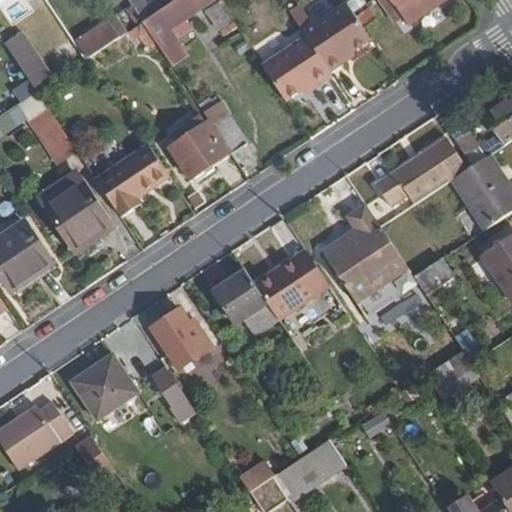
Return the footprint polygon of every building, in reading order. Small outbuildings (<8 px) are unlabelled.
[(143,22),(166,6),(162,0),(151,0),(149,2),(147,0),(134,0),(131,3),(143,22)] [(180,40),(195,31),(188,21),(219,0),(218,0),(175,0),(166,6),(143,22),(175,69),(191,58),(180,40)] [(401,4),(407,0),(380,0),(395,21),(407,13),(401,4)] [(370,39),(345,1),(302,30),(306,35),(329,71),(344,61),(342,58),(370,39)] [(221,38),(235,29),(219,4),(205,13),(221,38)] [(88,58),(121,36),(108,17),(75,40),(88,58)] [(3,44),(33,93),(52,81),(22,32),(3,44)] [(329,71),(306,35),(262,65),(286,101),(312,82),(316,87),(332,75),(329,71)] [(511,140),(511,93),(483,113),(504,146),(511,140)] [(75,149),(46,105),(28,118),(56,162),(75,149)] [(17,106),(0,116),(0,137),(26,122),(17,106)] [(247,143),(228,114),(212,124),(232,154),(247,143)] [(488,156),(465,121),(450,131),(473,166),(488,156)] [(215,169),(230,158),(208,125),(172,149),(192,181),(213,166),(215,169)] [(451,181),(468,170),(445,136),(376,183),(391,206),(409,194),(416,204),(451,181)] [(138,196),(170,175),(148,142),(95,178),(120,216),(142,202),(138,196)] [(511,192),(511,193),(498,173),(500,171),(489,155),(488,156),(473,166),(468,170),(451,181),(485,232),(511,214),(511,192)] [(114,226),(83,182),(47,206),(73,246),(97,230),(100,235),(114,226)] [(407,266),(365,203),(344,216),(353,229),(322,251),(356,300),(407,266)] [(52,261),(24,221),(0,238),(0,274),(10,290),(52,261)] [(511,238),(484,257),(511,299),(511,238)] [(278,321),(329,289),(305,252),(254,285),(267,304),(278,321)] [(453,278),(441,261),(415,278),(427,296),(453,278)] [(254,285),(246,273),(215,294),(235,325),(242,320),(243,321),(267,304),(254,285)] [(381,313),(386,323),(421,304),(415,294),(381,313)] [(455,315),(445,300),(434,307),(445,323),(455,315)] [(253,338),(278,321),(267,304),(243,321),(253,338)] [(213,346),(199,324),(193,328),(180,310),(153,329),(171,354),(161,362),(165,368),(175,361),(181,369),(213,346)] [(445,402),(481,377),(464,352),(427,377),(445,402)] [(137,391),(112,355),(70,382),(95,420),(137,391)] [(185,399),(165,368),(151,378),(171,408),(185,399)] [(511,392),(503,397),(511,414),(511,392)] [(72,434),(51,403),(40,412),(21,424),(18,419),(0,431),(0,442),(18,469),(72,434)] [(374,440),(393,426),(386,415),(366,429),(374,440)] [(114,471),(91,436),(75,446),(99,481),(114,471)] [(292,507),(350,469),(333,443),(275,481),(292,507)] [(276,478),(266,464),(241,482),(250,495),(276,478)] [(511,511),(511,469),(491,483),(501,499),(510,511),(511,511)] [(510,511),(501,499),(481,511),(470,495),(449,509),(451,511),(510,511)]
